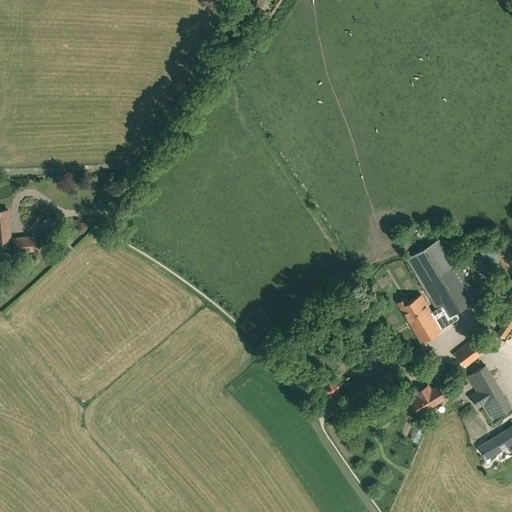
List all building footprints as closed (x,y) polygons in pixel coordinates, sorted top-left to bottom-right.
[(239,14),(256,17),(257,12),(255,12),(255,7),(241,3),(239,14)] [(0,240),(11,239),(8,209),(0,209),(0,240)] [(15,251),(35,250),(34,237),(14,238),(15,251)] [(410,301),(400,307),(421,341),(442,328),(438,322),(443,319),(447,325),(462,316),(458,310),(479,298),(443,239),(408,261),(437,308),(438,311),(433,314),(432,311),(421,294),(410,301)] [(345,302),(351,309),(361,300),(355,294),(345,302)] [(466,367),(483,354),(470,339),(454,352),(466,367)] [(480,387),(473,390),(479,402),(486,398),(495,414),(511,404),(511,402),(488,361),(470,371),(480,387)] [(417,391),(418,394),(420,397),(413,401),(420,413),(445,397),(438,385),(431,390),(428,385),(417,391)] [(487,459),(502,450),(498,444),(504,441),(507,447),(511,443),(511,424),(478,445),(487,459)]
